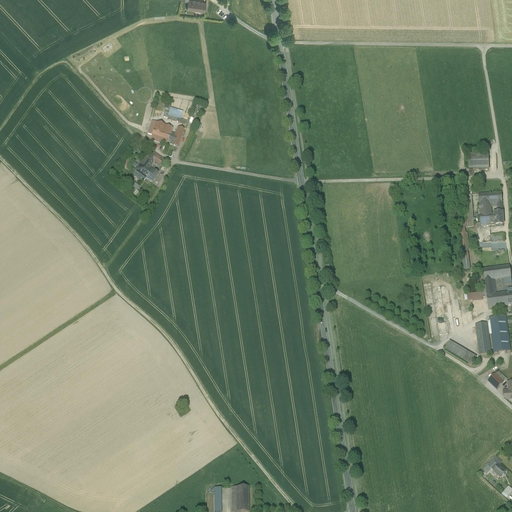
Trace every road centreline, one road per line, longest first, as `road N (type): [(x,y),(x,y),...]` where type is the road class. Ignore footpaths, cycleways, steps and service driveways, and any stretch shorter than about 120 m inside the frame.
road 1 (secondary): [(273,0),(352,511)]
road 2 (track): [(0,158),(79,237),(116,291),(162,331),(297,511)]
road 3 (track): [(0,129),(40,72),(60,61),(137,139),(172,162),(301,183)]
road 4 (track): [(511,46),(280,42)]
road 5 (track): [(318,283),(460,363),(511,408)]
road 6 (track): [(511,266),(482,46)]
road 7 (track): [(502,177),(301,183)]
road 8 (track): [(189,128),(151,204),(103,271)]
road 9 (track): [(116,291),(0,367)]
